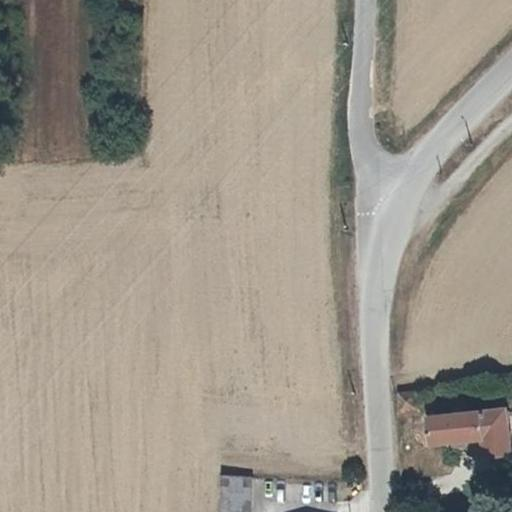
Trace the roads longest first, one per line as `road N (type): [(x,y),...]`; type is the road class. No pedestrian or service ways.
road 1 (unclassified): [(368,203),(379,249),(387,511)]
road 2 (unclassified): [(368,203),(360,0)]
road 3 (unclassified): [(511,70),(368,203)]
road 4 (track): [(379,249),(439,202),(478,144),(511,113)]
